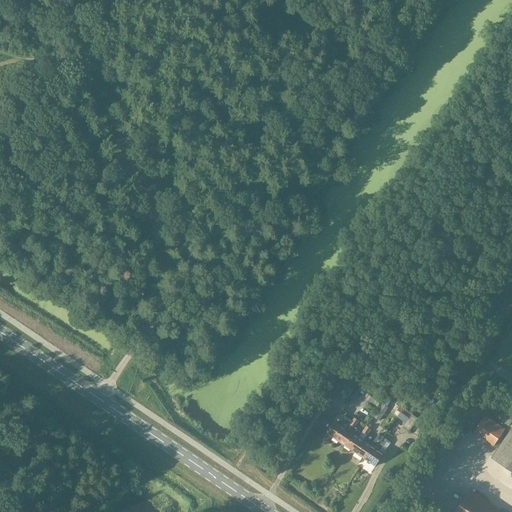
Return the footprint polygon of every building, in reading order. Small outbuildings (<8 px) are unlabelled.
[(349,398),(359,384),(346,376),(337,390),(349,398)] [(372,393),(367,400),(378,407),(382,400),(372,393)] [(382,404),(374,417),(379,421),(388,408),(382,404)] [(498,412),(511,415),(511,409),(500,406),(498,412)] [(338,442),(352,421),(345,416),(347,413),(342,410),(326,434),(338,442)] [(494,446),(505,429),(485,416),(473,432),(494,446)] [(355,427),(359,421),(354,418),(352,421),(338,442),(350,450),(359,437),(353,434),(357,428),(355,427)] [(420,438),(427,428),(421,424),(414,434),(420,438)] [(363,440),(371,429),(366,426),(359,437),(350,450),(362,458),(371,445),(363,440)] [(511,428),(493,457),(511,470),(511,428)] [(375,467),(384,454),(383,453),(378,450),(385,439),(379,435),(371,445),(362,458),(375,467)] [(364,460),(358,466),(366,475),(372,468),(364,460)] [(502,511),(470,490),(455,511),(502,511)]
